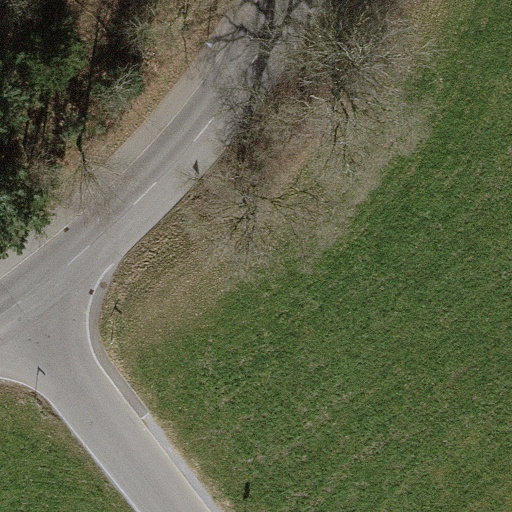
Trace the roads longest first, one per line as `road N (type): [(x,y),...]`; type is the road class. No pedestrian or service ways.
road 1 (tertiary): [(285,0),(179,140),(7,285)]
road 2 (tertiary): [(7,285),(179,511)]
